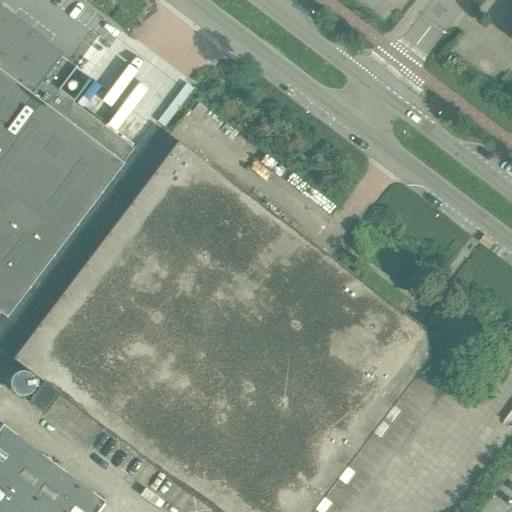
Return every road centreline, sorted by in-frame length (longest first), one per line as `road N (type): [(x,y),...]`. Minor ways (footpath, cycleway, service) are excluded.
road 1 (tertiary): [(191,0),(354,124)]
road 2 (tertiary): [(354,124),(511,244)]
road 3 (tertiary): [(511,184),(384,86)]
road 4 (tertiary): [(384,86),(267,0)]
